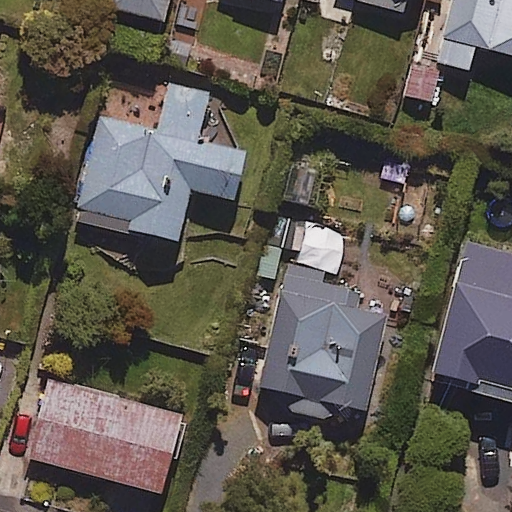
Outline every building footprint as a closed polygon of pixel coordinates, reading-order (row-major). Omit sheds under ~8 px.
[(168,0),(110,0),(109,6),(164,18),(168,0)] [(418,0),(357,0),(415,14),(418,0)] [(511,0),(450,0),(434,57),(465,66),(472,42),(511,53),(511,0)] [(209,93),(167,83),(157,128),(98,114),(75,218),(175,240),(186,189),(232,199),(242,152),(198,141),(209,93)] [(511,400),(511,254),(466,242),(429,377),(511,400)] [(286,264),(256,388),(362,413),(386,314),(348,305),(354,280),(286,264)] [(180,413),(48,378),(27,457),(159,491),(180,413)]
